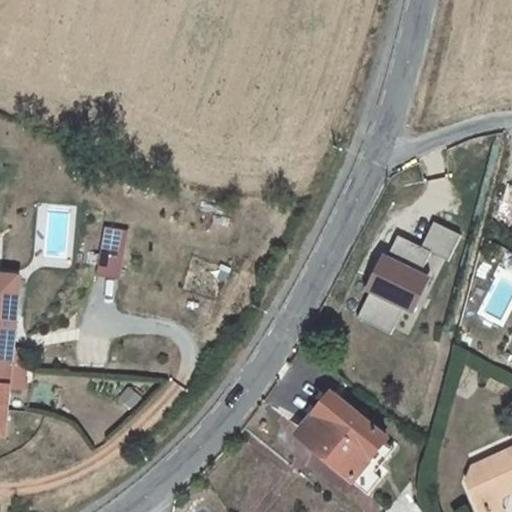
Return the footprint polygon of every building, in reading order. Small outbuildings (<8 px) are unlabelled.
[(392,335),(404,312),(412,316),(431,279),(424,276),(435,254),(450,262),(463,238),(436,224),(424,249),(399,236),(357,318),(392,335)] [(96,276),(123,279),(128,230),(102,227),(96,276)] [(12,351),(17,280),(0,278),(0,436),(5,436),(9,387),(12,351)] [(9,387),(23,388),(26,352),(12,351),(9,387)] [(316,421),(301,442),(356,482),(374,458),(383,464),(394,449),(385,442),(386,441),(324,395),(309,416),(316,421)] [(481,511),(511,511),(511,451),(476,468),(470,486),(481,511)] [(356,482),(372,494),(385,477),(377,472),(383,464),(374,458),(356,482)] [(422,511),(412,498),(411,482),(385,511),(422,511)]
